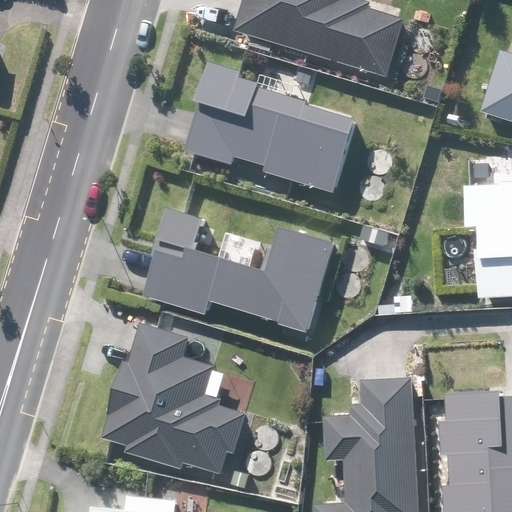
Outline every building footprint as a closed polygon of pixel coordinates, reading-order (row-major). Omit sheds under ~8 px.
[(247,0),(238,30),(391,75),(408,19),(374,9),(376,3),(366,0),(247,0)] [(511,47),(504,45),(484,108),(511,116),(511,47)] [(206,102),(191,150),(238,164),(240,157),(271,166),(269,172),(338,193),(360,120),(311,105),(312,101),(264,87),(265,83),(245,77),(247,71),(214,61),(202,101),(206,102)] [(511,178),(469,181),(472,221),(484,220),(485,245),(481,246),(483,291),(511,289),(511,178)] [(163,240),(194,249),(191,258),(162,250),(149,296),(211,314),(215,300),(284,321),(283,323),(313,332),(340,241),(287,226),(274,271),(199,249),(208,218),(173,208),(163,240)] [(130,361),(107,437),(132,445),(130,451),(186,468),(188,462),(226,473),(232,451),(239,453),(251,413),(225,405),(227,398),(210,393),(218,366),(187,356),(193,337),(145,322),(132,362),(130,361)] [(422,511),(416,373),(367,375),(368,399),(354,399),(355,408),(326,409),(328,454),(346,454),(348,495),(317,497),(317,511),(422,511)] [(505,385),(449,388),(451,415),(444,417),(445,451),(452,450),(454,478),(449,478),(450,511),(511,511),(511,391),(506,391),(505,385)] [(130,509),(101,506),(100,511),(180,511),(181,501),(132,496),(130,509)]
